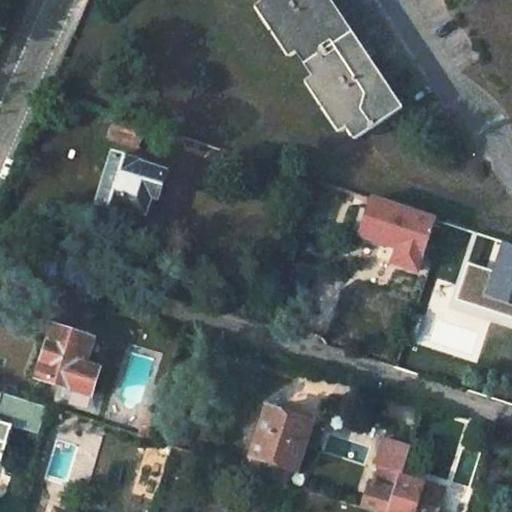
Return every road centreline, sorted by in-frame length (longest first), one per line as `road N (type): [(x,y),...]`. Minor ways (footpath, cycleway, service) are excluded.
road 1 (residential): [(0,252),(511,417)]
road 2 (residential): [(511,160),(404,0)]
road 3 (residential): [(0,123),(59,0)]
